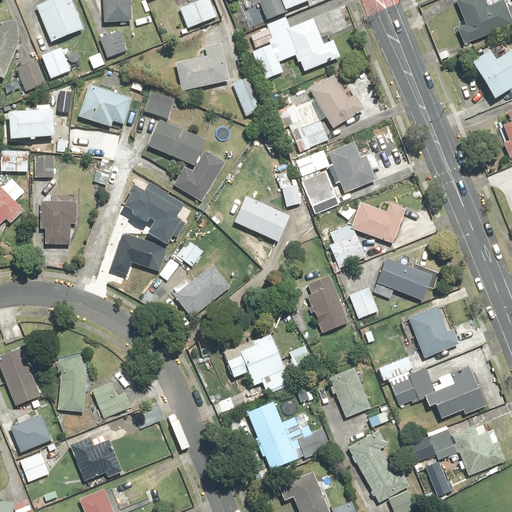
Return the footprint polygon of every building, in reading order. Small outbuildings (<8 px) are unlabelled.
[(71,0),(50,0),(34,7),(50,44),(84,30),(71,0)] [(130,22),(129,0),(101,0),(103,24),(130,22)] [(208,0),(206,0),(181,11),(189,30),(216,18),(208,0)] [(227,0),(229,2),(234,0),(260,0),(258,1),(266,22),(286,14),(285,12),(311,2),(310,0),(227,0)] [(484,0),(454,0),(465,26),(455,30),(461,45),(511,24),(511,21),(503,0),(487,7),(484,0)] [(312,20),(286,30),(296,56),(294,57),(296,64),(299,63),(303,72),(338,59),(332,41),(322,45),(312,20)] [(0,23),(0,79),(3,81),(18,43),(15,21),(0,23)] [(122,32),(102,39),(109,59),(129,52),(122,32)] [(206,57),(174,64),(180,93),(229,83),(221,44),(204,48),(206,57)] [(62,49),(44,56),(53,79),(71,72),(62,49)] [(487,52),(469,63),(492,101),(511,89),(511,85),(510,83),(511,82),(511,49),(493,61),(487,52)] [(38,60),(17,68),(26,92),(47,83),(38,60)] [(255,76),(235,85),(248,117),(268,108),(255,76)] [(332,76),(308,90),(332,130),(363,111),(354,95),(346,100),(332,76)] [(130,99),(88,86),(77,120),(109,130),(112,122),(122,126),(130,99)] [(176,101),(151,94),(146,113),(170,120),(176,101)] [(329,141),(309,95),(291,100),(293,108),(276,114),(284,131),(291,128),(302,153),(329,141)] [(6,112),(8,141),(52,138),(50,109),(6,112)] [(511,157),(511,109),(506,112),(510,123),(501,126),(507,142),(502,144),(508,159),(511,157)] [(158,121),(147,147),(194,167),(205,141),(158,121)] [(68,139),(59,139),(58,154),(67,154),(68,139)] [(353,143),(326,154),(343,194),(376,180),(366,156),(360,158),(353,143)] [(183,167),(173,184),(201,201),(224,162),(205,151),(192,172),(183,167)] [(30,152),(3,152),(3,172),(30,172),(30,152)] [(57,157),(35,157),(35,178),(56,178),(57,157)] [(114,164),(103,160),(96,183),(106,187),(114,164)] [(311,163),(297,168),(301,180),(315,175),(311,163)] [(298,186),(284,190),(288,209),(302,206),(298,186)] [(23,211),(0,188),(0,224),(5,220),(9,224),(23,211)] [(150,229),(143,241),(166,255),(184,227),(175,222),(182,210),(149,190),(143,199),(134,193),(122,212),(150,229)] [(334,190),(311,198),(316,214),(339,206),(334,190)] [(246,196),(233,223),(278,244),(290,218),(246,196)] [(76,203),(40,203),(39,230),(44,230),(44,246),(70,246),(70,224),(76,224),(76,203)] [(359,204),(350,230),(392,244),(404,210),(388,205),(385,213),(359,204)] [(164,256),(122,239),(107,274),(123,280),(128,268),(154,279),(164,256)] [(206,252),(189,241),(178,258),(195,269),(206,252)] [(385,260),(375,284),(422,302),(432,278),(385,260)] [(190,319),(229,288),(212,266),(172,297),(190,319)] [(349,328),(328,277),(308,285),(312,294),(306,297),(323,339),(349,328)] [(370,289),(351,297),(361,320),(380,312),(370,289)] [(436,307),(407,319),(423,360),(458,346),(452,330),(446,332),(436,307)] [(289,388),(269,336),(222,354),(231,379),(247,374),(252,387),(261,384),(266,396),(289,388)] [(314,363),(308,347),(291,354),(293,359),(291,360),(296,371),(314,363)] [(21,349),(0,357),(0,370),(15,407),(40,397),(21,349)] [(55,364),(59,380),(56,410),(82,413),(85,379),(80,358),(55,364)] [(484,407),(468,367),(448,374),(452,385),(422,397),(426,408),(433,405),(439,420),(462,411),(463,415),(484,407)] [(353,368),(327,379),(344,419),(370,409),(353,368)] [(113,383),(93,391),(104,418),(133,406),(127,393),(119,396),(113,383)] [(274,403),(246,414),(270,472),(298,460),(274,403)] [(390,422),(386,413),(370,420),(374,430),(390,422)] [(41,415),(9,428),(19,454),(51,441),(41,415)] [(450,435),(466,477),(505,462),(497,442),(491,444),(486,432),(476,436),(473,427),(450,435)] [(377,432),(347,449),(378,505),(409,487),(401,473),(394,478),(378,450),(386,446),(377,432)] [(89,437),(68,446),(84,484),(105,475),(108,481),(123,475),(109,440),(93,447),(89,437)] [(43,454),(18,464),(26,483),(50,474),(43,454)] [(443,462),(427,469),(440,499),(456,492),(443,462)] [(327,511),(312,473),(276,487),(282,502),(292,498),(297,511),(327,511)] [(58,491),(45,496),(48,504),(61,498),(58,491)] [(112,511),(103,491),(78,501),(82,511),(112,511)] [(410,491),(390,501),(395,511),(411,511),(418,509),(410,491)] [(0,502),(0,511),(12,511),(13,504),(0,502)]
